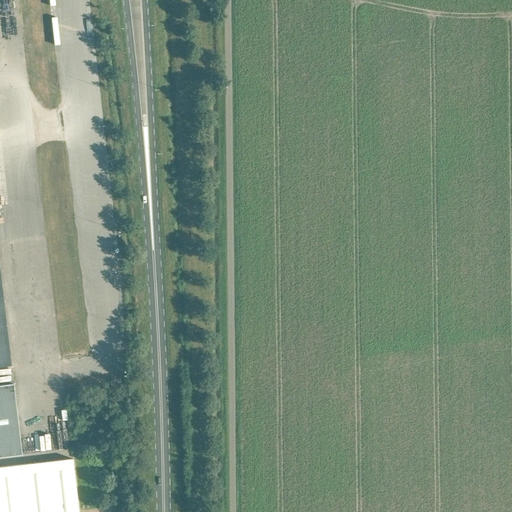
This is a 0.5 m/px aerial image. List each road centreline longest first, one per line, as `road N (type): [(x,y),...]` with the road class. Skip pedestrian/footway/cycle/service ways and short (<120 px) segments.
road 1 (unclassified): [(234,511),(227,0)]
road 2 (primary): [(162,511),(151,235)]
road 3 (primary): [(124,0),(151,235)]
road 4 (primary): [(151,235),(143,0)]
